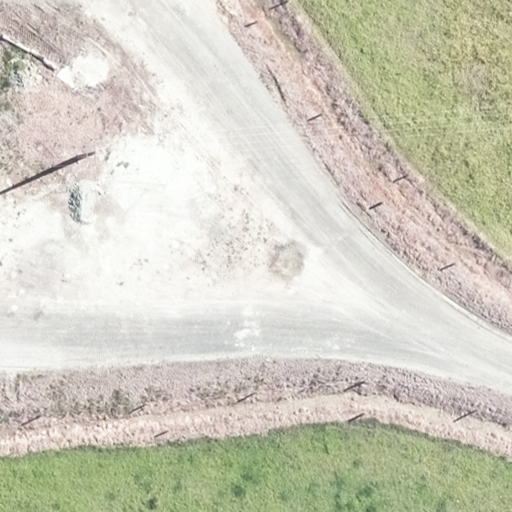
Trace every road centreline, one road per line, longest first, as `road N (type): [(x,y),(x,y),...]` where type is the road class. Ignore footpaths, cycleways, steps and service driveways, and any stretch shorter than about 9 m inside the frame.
road 1 (track): [(147,0),(230,98),(334,299)]
road 2 (track): [(0,307),(334,299)]
road 3 (track): [(334,299),(511,377)]
